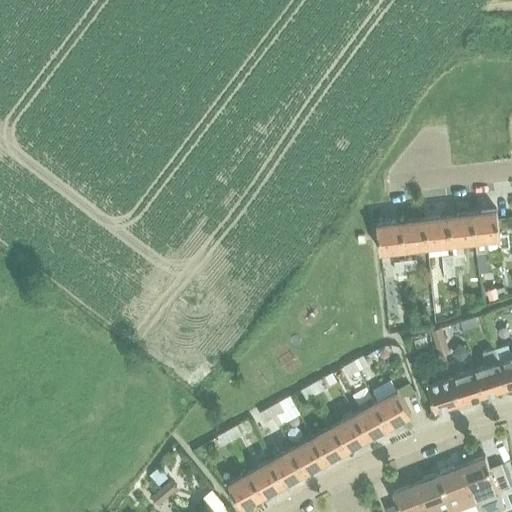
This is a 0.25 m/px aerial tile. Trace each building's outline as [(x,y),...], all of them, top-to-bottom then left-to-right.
[(496,207),(471,210),(474,238),(475,238),(476,250),(488,249),(486,237),(499,235),(496,207)] [(474,238),(471,210),(447,212),(450,241),(474,238)] [(447,212),(424,215),(427,243),(450,241),(447,212)] [(427,243),(424,215),(400,218),(403,246),(427,243)] [(403,246),(400,218),(375,221),(378,249),(403,246)] [(490,269),(488,249),(476,250),(479,270),(490,269)] [(452,253),(453,263),(465,262),(464,251),(452,253)] [(453,263),(452,253),(442,254),(444,274),(454,273),(453,263)] [(418,267),(417,257),(405,258),(407,268),(418,267)] [(407,268),(405,258),(394,259),(395,269),(407,268)] [(405,269),(397,270),(398,279),(406,278),(405,269)] [(495,285),(486,288),(489,298),(498,295),(495,285)] [(483,325),(492,323),(488,311),(480,314),(483,325)] [(463,328),(478,324),(476,315),(461,320),(463,328)] [(495,334),(492,323),(483,325),(487,337),(495,334)] [(435,341),(443,338),(440,326),(431,329),(435,341)] [(417,347),(429,343),(426,334),(414,338),(417,347)] [(447,350),(443,338),(435,341),(438,352),(447,350)] [(494,346),(507,387),(511,385),(511,354),(511,355),(508,342),(494,346)] [(507,387),(494,346),(483,350),(487,363),(475,367),(483,394),(507,387)] [(363,354),(353,360),(358,368),(368,363),(363,354)] [(358,368),(353,360),(344,365),(348,374),(358,368)] [(483,394),(475,367),(450,374),(459,402),(483,394)] [(332,371),(325,376),(330,384),(337,380),(332,371)] [(459,402),(450,374),(425,382),(434,409),(459,402)] [(311,383),(316,392),(326,386),(321,378),(311,383)] [(409,382),(398,388),(403,396),(414,390),(409,382)] [(316,392),(311,383),(301,389),(306,397),(316,392)] [(374,399),(388,424),(410,412),(396,387),(374,399)] [(374,399),(353,411),(367,436),(388,424),(374,399)] [(279,401),(269,406),(274,415),(284,410),(279,401)] [(274,415),(269,406),(259,412),(264,420),(274,415)] [(353,411),(332,423),(346,448),(367,436),(353,411)] [(346,448),(332,423),(311,434),(325,459),(346,448)] [(237,424),(227,430),(232,438),(241,433),(237,424)] [(232,438),(227,430),(217,435),(222,443),(232,438)] [(325,459),(311,434),(290,446),(304,471),(325,459)] [(304,471),(290,446),(269,457),(283,482),(304,471)] [(485,455),(461,464),(476,501),(479,511),(492,511),(505,507),(499,492),(498,490),(509,485),(500,462),(489,466),(485,455)] [(269,457),(248,469),(262,494),(283,482),(269,457)] [(461,464),(438,473),(453,510),(476,501),(461,464)] [(262,494),(248,469),(227,481),(240,506),(262,494)] [(438,473),(415,482),(427,511),(453,511),(453,510),(438,473)] [(170,480),(160,488),(166,495),(176,487),(170,480)] [(396,502),(385,507),(387,511),(427,511),(415,482),(392,491),(396,502)] [(166,495),(160,488),(151,496),(157,503),(166,495)] [(195,511),(215,511),(207,502),(195,511)]
